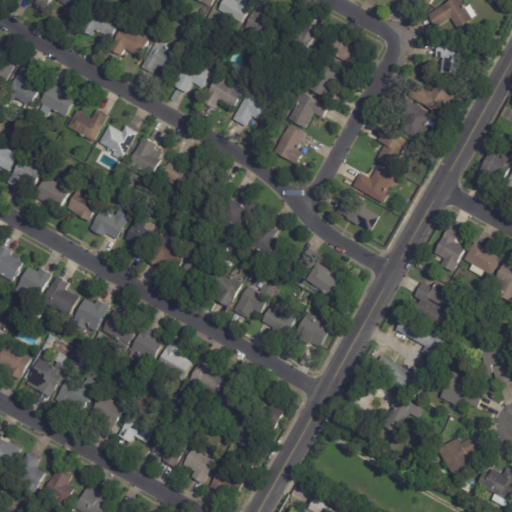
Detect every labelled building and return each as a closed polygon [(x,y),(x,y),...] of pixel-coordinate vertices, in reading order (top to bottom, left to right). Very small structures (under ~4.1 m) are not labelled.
[(55,0),(51,9),(39,3),(40,0),(55,0)] [(80,23),(70,18),(75,9),(61,1),(61,0),(96,0),(82,25),(80,23)] [(256,0),(244,23),(220,10),(225,0),(236,0),(240,2),(241,0),(256,0)] [(437,27),(430,16),(454,0),(460,0),(474,21),(460,30),(453,20),(438,29),(437,27)] [(262,3),(273,9),(269,17),(284,25),(274,42),(248,27),(261,2),(262,3)] [(111,37),(99,31),(96,37),(84,31),(96,8),(106,13),(108,9),(120,15),(117,20),(123,23),(115,39),(111,37)] [(210,11),(211,11),(208,16),(203,13),(206,8),(210,11)] [(310,24),(321,29),(307,54),(281,39),(291,22),(306,30),(310,23),(310,24)] [(139,56),(128,50),(124,57),(113,51),(126,26),(138,32),(137,33),(152,42),(143,59),(139,56)] [(365,53),(358,66),(324,48),(332,33),(343,39),(343,37),(356,44),(355,45),(366,51),(365,53)] [(173,50),(185,57),(176,74),(159,65),(155,74),(143,68),(154,47),(155,48),(161,38),(171,43),(168,48),(173,50)] [(446,63),(446,58),(439,57),(441,44),(469,47),(466,75),(445,73),(446,63)] [(186,91),(177,86),(194,55),(203,60),(200,65),(215,73),(206,89),(192,81),(187,91),(186,91)] [(8,58),(19,64),(5,89),(0,86),(0,63),(3,65),(7,58),(8,58)] [(344,73),(337,86),(344,90),(338,102),(313,88),(326,64),(344,73)] [(25,69),(37,75),(31,86),(42,91),(33,107),(10,94),(24,68),(25,69)] [(217,105),(208,100),(223,74),(236,81),(234,84),(248,92),(238,110),(222,100),(219,106),(217,105)] [(413,95),(419,84),(435,92),(441,81),(460,92),(454,104),(449,101),(442,113),(412,97),(413,95)] [(54,84),(79,98),(69,118),(54,109),(48,119),(40,114),(46,105),(43,103),(54,84)] [(265,124),(255,118),(250,127),(236,119),(254,88),(267,95),(264,101),(275,107),(266,124),(265,124)] [(332,107),(326,119),(317,114),(309,129),(294,121),(308,95),(332,107)] [(435,116),(423,138),(405,128),(411,115),(405,112),(411,101),(436,114),(435,116)] [(96,107),(107,113),(94,139),(66,125),(75,107),(91,116),(95,107),(96,107)] [(125,126),(136,132),(122,156),(119,160),(111,156),(113,151),(97,143),(107,125),(120,132),(124,125),(125,126)] [(310,135),(303,146),(305,146),(303,150),(301,149),(301,150),(308,155),(302,166),(277,152),(292,125),(310,135)] [(410,142),(397,168),(380,160),(388,144),(381,141),(386,130),(410,142)] [(143,137),(154,144),(151,149),(159,153),(156,158),(158,159),(149,175),(140,170),(137,176),(123,168),(140,136),(143,137)] [(0,145),(20,155),(12,172),(0,166),(0,145)] [(488,183),(476,176),(490,154),(500,160),(503,155),(511,160),(511,165),(497,189),(488,183)] [(24,191),(10,183),(15,173),(16,174),(24,158),(35,164),(40,156),(51,163),(45,173),(44,172),(37,187),(30,183),(25,191),(24,191)] [(173,161),(188,169),(191,163),(203,169),(191,191),(164,177),(173,160),(173,161)] [(395,178),(387,192),(391,195),(387,204),(356,186),(364,173),(374,179),(379,168),(395,177),(395,178)] [(132,176),(129,183),(123,181),(127,173),(132,176)] [(511,197),(503,192),(511,175),(511,197)] [(64,183),(76,189),(64,211),(57,207),(56,208),(48,204),(48,203),(38,197),(49,177),(58,182),(60,179),(65,181),(64,183)] [(218,189),(220,191),(224,185),(234,191),(220,213),(194,196),(204,181),(218,189)] [(81,214),(71,209),(81,190),(104,203),(94,221),(81,214)] [(384,217),(376,232),(363,224),(362,226),(350,220),(351,218),(341,212),(349,197),(384,217)] [(252,232),(225,218),(234,201),(249,209),(253,201),(265,207),(252,232)] [(406,209),(402,215),(397,213),(401,206),(406,209)] [(120,240),(95,225),(104,209),(119,218),(124,211),(134,217),(120,240)] [(160,235),(147,260),(134,253),(138,245),(128,240),(141,215),(151,220),(146,228),(160,235)] [(279,229),(282,231),(277,237),(291,250),(280,263),(257,243),(273,224),(279,229)] [(450,230),(460,235),(455,243),(466,250),(453,275),(440,268),(444,260),(435,255),(449,229),(450,230)] [(175,243),(191,252),(182,268),(169,261),(166,265),(163,264),(161,267),(149,261),(163,236),(175,243)] [(476,245),(488,251),(487,253),(500,259),(491,277),(483,272),(480,277),(468,271),(471,265),(463,261),(473,243),(476,245)] [(5,248),(14,252),(12,256),(18,259),(18,258),(26,262),(17,281),(0,272),(0,250),(2,246),(5,248)] [(214,272),(203,291),(180,278),(193,255),(205,262),(203,266),(214,272)] [(340,276),(350,284),(339,300),(309,280),(320,263),(333,271),(331,274),(338,279),(340,276)] [(506,265),(511,268),(511,304),(489,291),(504,264),(506,265)] [(38,271),(41,273),(43,268),(55,275),(39,303),(32,299),(35,294),(32,292),(29,297),(18,290),(32,267),(38,271)] [(231,276),(239,280),(239,281),(245,284),(233,308),(217,300),(221,293),(210,287),(219,270),(231,276)] [(60,278),(71,284),(68,291),(83,298),(73,317),(59,310),(59,311),(45,304),(59,277),(60,278)] [(244,315),(237,311),(251,287),(262,293),(266,284),(278,291),(265,314),(257,310),(252,320),(244,315)] [(438,328),(414,315),(421,302),(415,298),(423,284),(433,290),(437,284),(460,297),(451,313),(447,311),(438,328)] [(481,292),(477,299),(472,296),(476,289),(481,292)] [(274,327),(265,322),(277,299),(290,306),(287,312),(300,319),(288,340),(275,333),(277,329),(274,327)] [(97,304),(102,307),(106,301),(114,306),(98,333),(77,320),(88,300),(97,304)] [(31,310),(36,313),(32,319),(27,316),(31,310)] [(127,315),(129,316),(127,320),(141,328),(131,346),(105,332),(117,310),(127,315)] [(319,317),(322,319),(321,320),(335,329),(324,348),(316,343),(315,344),(298,334),(311,312),(319,317)] [(447,342),(435,363),(420,354),(424,348),(395,331),(403,317),(447,342)] [(147,328),(158,334),(156,339),(166,344),(152,368),(141,361),(143,357),(132,351),(146,327),(147,328)] [(52,336),(57,339),(53,345),(48,343),(52,336)] [(509,344),(511,354),(511,369),(509,370),(507,361),(488,366),(491,375),(485,376),(478,346),(508,338),(509,344)] [(172,342),(185,349),(181,355),(196,363),(186,382),(171,374),(165,385),(153,378),(159,368),(158,367),(172,342)] [(11,344),(21,349),(20,351),(35,359),(25,377),(9,368),(0,363),(0,361),(10,343),(11,344)] [(48,344),(53,346),(50,353),(45,350),(48,344)] [(87,362),(83,367),(79,364),(83,358),(87,361),(87,362)] [(392,364),(410,374),(413,368),(429,376),(418,396),(373,372),(381,358),(392,364)] [(55,366),(57,368),(60,362),(71,368),(54,398),(41,391),(43,389),(31,382),(33,378),(32,378),(42,359),(55,366)] [(204,360),(216,366),(214,370),(219,373),(220,372),(224,374),(223,376),(227,378),(217,397),(207,392),(208,391),(191,381),(203,359),(204,360)] [(91,368),(93,364),(99,367),(97,372),(91,369),(91,368)] [(508,377),(509,380),(495,384),(491,369),(505,365),(508,377)] [(483,397),(477,409),(463,402),(458,413),(438,403),(453,373),(474,383),(471,389),(484,396),(483,397)] [(235,377),(246,383),(243,389),(257,397),(247,416),(230,407),(229,410),(218,405),(233,376),(235,377)] [(68,406),(59,400),(71,379),(86,388),(91,378),(101,384),(94,397),(95,398),(88,410),(74,402),(71,408),(68,406)] [(115,432),(102,425),(106,418),(95,411),(103,396),(118,403),(121,397),(131,402),(115,432)] [(274,399),(277,401),(275,404),(281,407),(285,408),(285,409),(288,411),(279,430),(256,418),(268,396),(274,399)] [(381,428),(397,399),(421,412),(416,421),(407,416),(395,436),(381,428)] [(131,442),(121,436),(135,413),(160,429),(150,444),(138,437),(133,444),(131,442)] [(183,441),(192,446),(178,469),(166,461),(168,459),(154,450),(170,424),(181,431),(177,437),(183,441)] [(0,437),(7,441),(13,444),(13,443),(26,449),(16,467),(0,458),(0,437)] [(473,440),(479,450),(466,458),(470,464),(450,476),(436,451),(455,440),(459,445),(472,437),(473,440)] [(203,483),(194,478),(197,473),(186,466),(196,447),(220,461),(207,485),(203,483)] [(31,454),(43,460),(39,468),(50,474),(42,490),(18,478),(31,454)] [(227,466),(252,480),(243,496),(229,488),(226,494),(213,487),(225,465),(227,466)] [(60,469),(75,477),(70,486),(78,490),(66,511),(56,507),(60,500),(48,493),(60,469)] [(441,469),(445,474),(441,477),(437,472),(441,469)] [(509,471),(511,472),(511,494),(504,509),(490,501),(493,495),(475,485),(482,474),(487,476),(491,470),(501,476),(505,469),(509,471)] [(99,493),(100,493),(102,490),(117,499),(110,511),(82,511),(78,509),(90,488),(99,493)] [(323,501),(332,505),(328,511),(306,511),(312,503),(316,505),(319,499),(323,501)]
